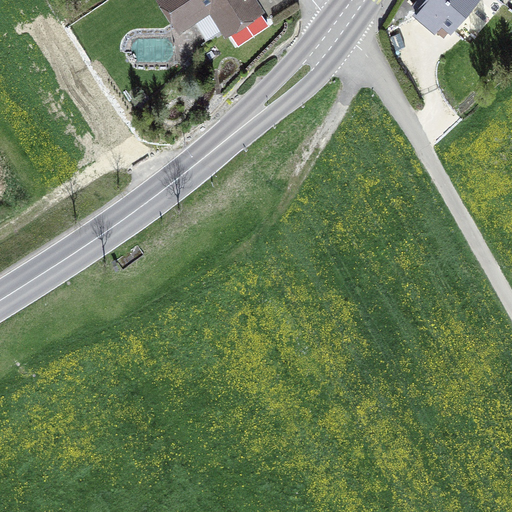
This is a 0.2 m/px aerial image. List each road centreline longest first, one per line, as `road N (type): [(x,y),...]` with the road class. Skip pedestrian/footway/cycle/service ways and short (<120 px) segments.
road 1 (primary): [(338,29),(175,180),(0,295)]
road 2 (track): [(53,357),(183,288),(243,245),(270,219),(338,110)]
road 3 (residential): [(511,302),(440,175),(338,29)]
road 4 (track): [(175,180),(129,161),(101,164),(0,231)]
